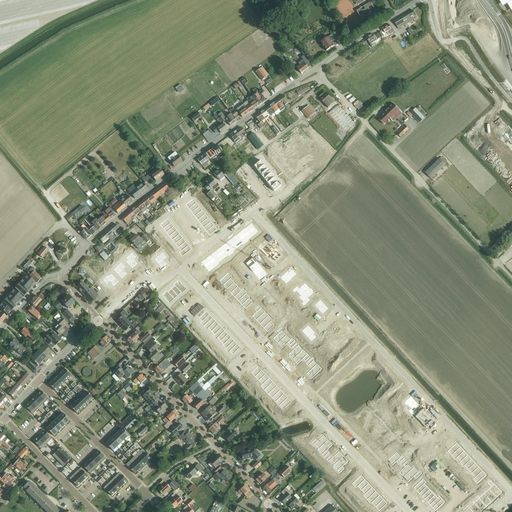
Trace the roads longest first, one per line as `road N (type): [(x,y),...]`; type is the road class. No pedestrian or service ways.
road 1 (residential): [(183,266),(411,511)]
road 2 (residential): [(62,276),(91,239),(284,90)]
road 3 (unclassified): [(511,277),(321,76)]
road 4 (residential): [(341,308),(511,492)]
road 5 (residential): [(215,444),(97,320)]
